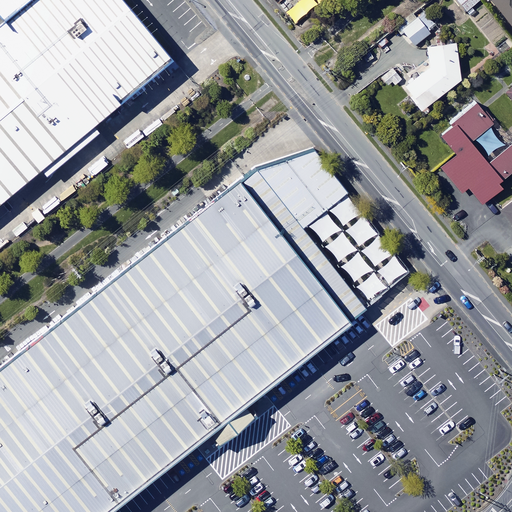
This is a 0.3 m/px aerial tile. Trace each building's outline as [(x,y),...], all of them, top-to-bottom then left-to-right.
[(0,192),(170,54),(125,0),(15,0),(1,12),(5,16),(0,20),(0,192)] [(455,0),(464,10),(475,0),(455,0)] [(511,0),(494,0),(511,22),(511,0)] [(417,9),(394,26),(400,33),(403,31),(413,44),(433,29),(417,9)] [(417,106),(459,71),(453,36),(423,41),(426,62),(399,85),(417,106)] [(381,51),(374,42),(360,52),(367,62),(381,51)] [(401,77),(391,65),(379,74),(387,84),(391,80),(393,83),(401,77)] [(511,82),(502,90),(511,102),(511,82)] [(491,120),(472,98),(435,130),(453,150),(436,164),(460,191),(464,187),(478,203),(501,183),(499,180),(508,172),(511,177),(511,134),(484,159),(468,140),(491,120)] [(254,164),(0,361),(0,511),(98,511),(365,305),(254,164)] [(511,225),(511,224),(511,199),(499,209),(511,225)]
